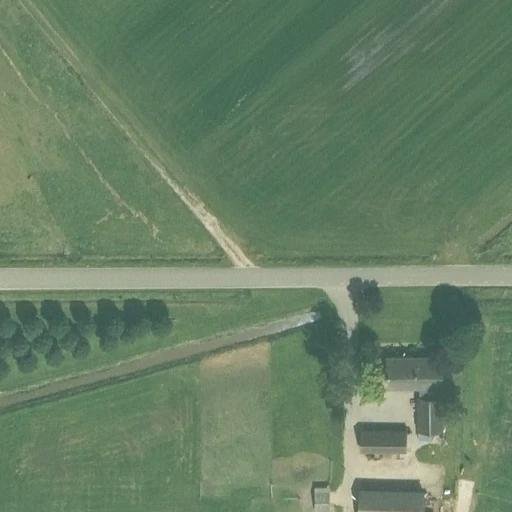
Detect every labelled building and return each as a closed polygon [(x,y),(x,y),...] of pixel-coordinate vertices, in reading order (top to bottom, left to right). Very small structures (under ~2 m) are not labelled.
[(442,356),(387,356),(387,385),(442,384),(442,356)] [(418,439),(428,439),(428,431),(443,431),(443,396),(416,395),(416,431),(418,431),(418,439)] [(362,429),(362,451),(406,451),(406,429),(362,429)] [(360,491),(359,511),(422,511),(424,493),(360,491)] [(329,494),(314,494),(314,506),(329,506),(329,494)]
